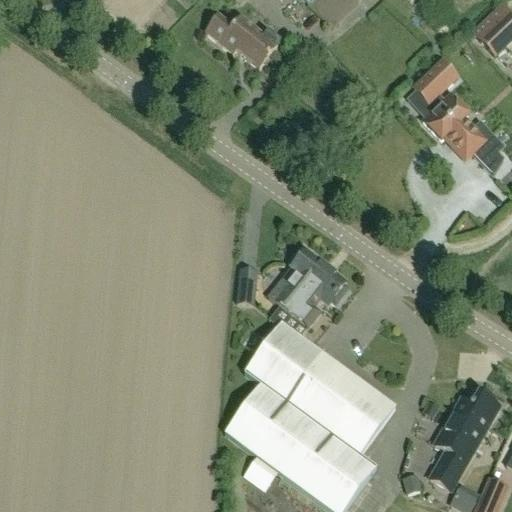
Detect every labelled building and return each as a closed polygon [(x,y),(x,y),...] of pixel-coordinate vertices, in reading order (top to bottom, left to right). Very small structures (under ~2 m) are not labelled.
[(307,0),(306,3),(339,27),(359,0),(307,0)] [(511,47),(511,18),(501,7),(470,36),(495,63),(511,47)] [(205,39),(220,50),(232,60),(236,56),(259,74),(279,48),(267,38),(263,43),(240,25),(232,35),(217,23),(205,39)] [(459,83),(442,65),(411,94),(414,97),(406,105),(423,124),(420,127),(443,151),(446,148),(465,170),(472,163),(492,184),(504,164),(499,159),(505,153),(480,127),(475,132),(469,126),(472,123),(449,99),(443,105),(440,101),(459,83)] [(386,147),(409,163),(420,147),(396,131),(386,147)] [(390,156),(384,166),(374,161),(364,178),(405,203),(422,175),(390,156)] [(289,274),(268,302),(279,311),(283,314),(299,294),(301,295),(308,286),(311,288),(316,282),(317,284),(327,273),(303,254),(289,273),(289,274)] [(279,311),(269,323),(278,330),(280,328),(282,330),(291,319),(308,333),(319,318),(313,313),(320,305),(327,311),(331,306),(335,309),(349,292),(345,289),(345,287),(327,273),(317,284),(316,282),(311,288),(308,286),(301,295),(299,294),(283,314),(279,311)] [(253,310),(257,276),(239,274),(235,308),(253,310)] [(260,390),(224,438),(325,511),(346,511),(375,472),(359,460),(395,412),(282,330),(280,328),(278,330),(243,378),(260,390)] [(478,400),(472,410),(460,404),(434,451),(446,457),(430,485),(452,497),(499,411),(478,400)] [(428,406),(422,416),(431,422),(437,412),(428,406)] [(415,479),(401,483),(405,498),(419,495),(415,479)] [(488,483),(475,511),(499,511),(508,491),(488,483)]
